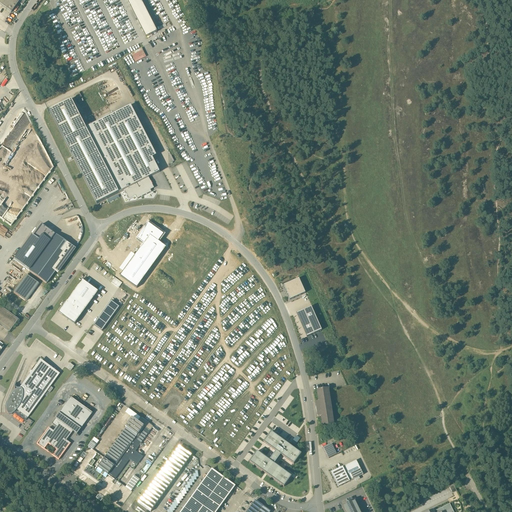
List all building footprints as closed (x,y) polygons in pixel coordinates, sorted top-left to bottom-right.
[(0,0),(0,6),(12,15),(20,4),(22,5),(26,0),(0,0)] [(128,0),(145,34),(157,28),(143,0),(128,0)] [(120,192),(88,129),(73,99),(49,111),(97,204),(120,192)] [(131,107),(88,129),(120,192),(124,190),(149,177),(160,172),(153,158),(156,157),(131,107)] [(36,168),(36,167),(22,158),(21,158),(16,155),(16,158),(17,159),(16,163),(14,162),(13,165),(16,165),(18,167),(15,171),(14,171),(12,174),(8,171),(5,171),(5,168),(4,167),(0,166),(0,178),(11,185),(12,185),(14,183),(23,189),(36,168)] [(149,177),(124,190),(129,200),(136,196),(137,199),(152,192),(151,190),(154,188),(149,177)] [(163,232),(148,222),(137,238),(144,242),(136,254),(132,252),(120,268),(123,271),(120,275),(137,287),(166,245),(158,240),(163,232)] [(75,248),(41,223),(14,258),(30,270),(29,271),(46,284),(56,270),(58,272),(75,248)] [(38,284),(26,274),(13,292),(25,301),(38,284)] [(299,279),(284,286),(290,300),(305,293),(299,279)] [(82,280),(58,312),(75,324),(98,291),(82,280)] [(119,306),(111,300),(93,324),(101,330),(119,306)] [(18,319),(0,306),(0,324),(9,331),(18,319)] [(311,307),(296,313),(307,337),(322,330),(311,307)] [(40,359),(36,365),(42,369),(41,369),(55,379),(59,373),(40,359)] [(14,385),(14,386),(14,388),(14,389),(14,390),(13,392),(11,394),(10,396),(8,398),(7,401),(7,403),(6,403),(5,406),(6,407),(5,408),(5,410),(6,412),(6,414),(8,415),(9,415),(11,414),(12,414),(14,412),(16,410),(27,418),(44,394),(46,391),(55,379),(41,369),(42,369),(36,365),(31,371),(30,370),(28,373),(29,374),(19,388),(14,386),(15,385),(15,383),(14,385)] [(328,388),(318,390),(319,401),(316,402),(319,417),(321,416),(323,428),(334,426),(328,388)] [(93,414),(71,398),(60,413),(82,429),(93,414)] [(49,428),(37,444),(45,449),(49,444),(57,450),(54,455),(59,459),(70,444),(66,441),(72,433),(77,436),(82,429),(59,414),(52,424),(56,427),(53,431),(49,428)] [(125,427),(127,428),(104,458),(114,465),(108,475),(114,479),(129,459),(137,464),(142,457),(135,451),(153,426),(140,417),(137,421),(132,417),(125,427)] [(268,460),(255,450),(248,460),(283,484),(289,474),(273,463),(279,454),(292,463),(300,452),(269,430),(262,440),(276,450),(268,460)] [(95,449),(101,440),(96,436),(90,446),(95,449)] [(336,454),(331,444),(323,448),(328,458),(336,454)] [(192,455),(180,446),(139,503),(150,511),(192,455)] [(363,476),(356,462),(343,468),(351,482),(363,476)] [(343,468),(332,474),(338,488),(350,482),(343,468)] [(216,511),(235,486),(212,469),(180,511),(216,511)] [(347,503),(343,505),(346,511),(360,511),(354,499),(352,500),(347,503)] [(269,511),(270,511),(256,500),(247,511),(269,511)]
